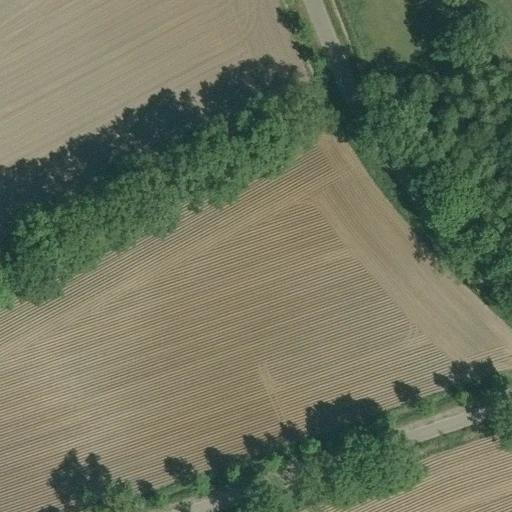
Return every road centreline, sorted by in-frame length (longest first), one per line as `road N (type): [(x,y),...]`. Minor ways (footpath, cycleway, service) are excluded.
road 1 (unclassified): [(511,296),(403,174),(341,75),(313,0)]
road 2 (unclassified): [(198,511),(511,408)]
